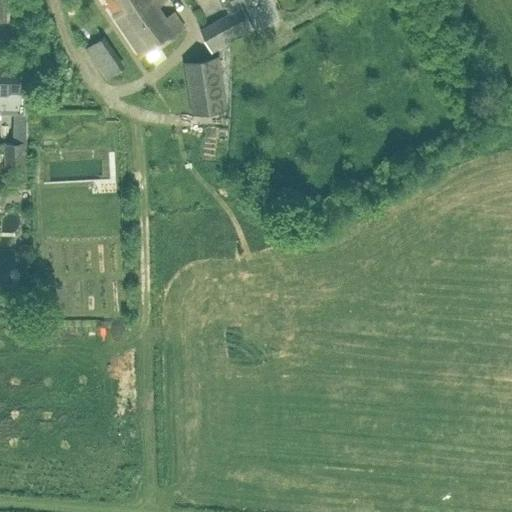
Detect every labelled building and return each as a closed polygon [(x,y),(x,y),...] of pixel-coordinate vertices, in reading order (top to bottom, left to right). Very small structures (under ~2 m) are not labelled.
[(163,3),(166,0),(108,0),(144,51),(184,24),(174,9),(169,13),(163,3)] [(218,0),(221,5),(228,3),(231,9),(214,19),(226,41),(253,25),(237,0),(218,0)] [(226,41),(214,19),(199,28),(211,49),(226,41)] [(87,45),(101,66),(108,75),(126,64),(105,32),(87,45)] [(186,60),(187,66),(194,112),(201,112),(228,107),(220,55),(186,60)] [(0,90),(16,91),(17,63),(0,62),(0,90)] [(5,178),(26,177),(24,141),(3,142),(5,178)] [(30,317),(30,306),(18,306),(17,317),(30,317)]
